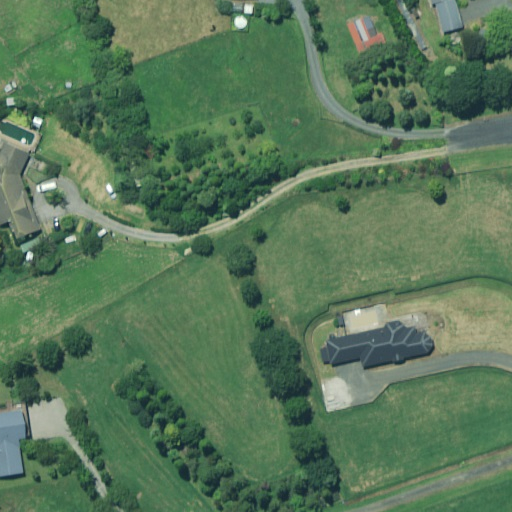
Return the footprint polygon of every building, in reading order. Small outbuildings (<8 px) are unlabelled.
[(434,0),(435,5),(439,4),(444,33),(465,29),(459,0),(434,0)] [(391,46),(386,34),(360,44),(365,56),(391,46)] [(33,154),(9,143),(0,158),(0,220),(2,226),(15,222),(21,239),(43,232),(24,177),(28,176),(33,154)] [(405,329),(403,321),(388,324),(389,329),(330,341),(335,365),(364,359),(366,368),(429,355),(423,326),(405,329)] [(32,440),(28,411),(1,415),(4,435),(0,435),(0,465),(2,478),(27,474),(23,441),(32,440)]
